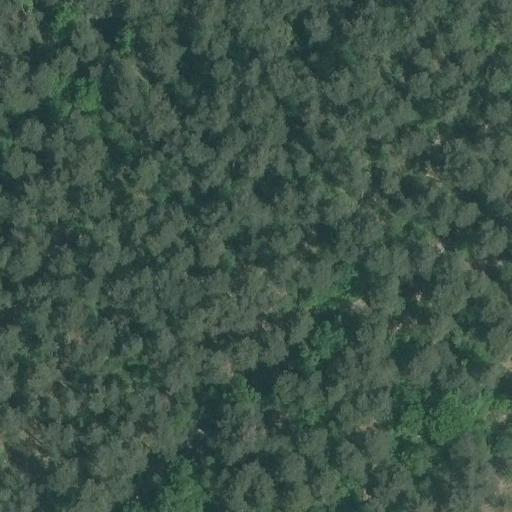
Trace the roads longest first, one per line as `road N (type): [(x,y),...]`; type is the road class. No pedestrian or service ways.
road 1 (track): [(117,511),(335,331)]
road 2 (track): [(335,331),(434,261)]
